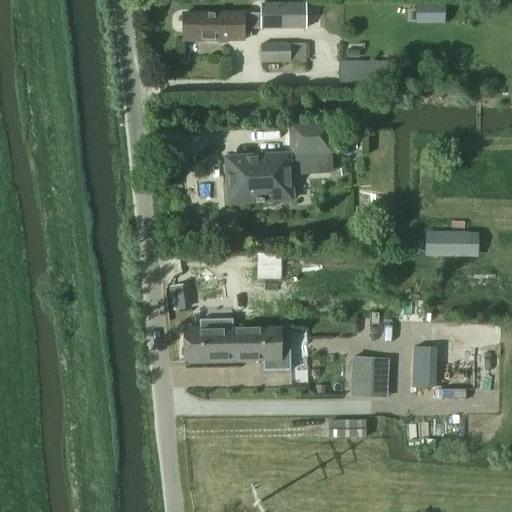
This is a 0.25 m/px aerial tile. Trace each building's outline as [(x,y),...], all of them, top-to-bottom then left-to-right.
[(261,15),(182,15),(182,41),(244,41),(244,30),(305,29),(305,5),(261,5),(261,15)] [(305,63),(306,45),(260,44),(260,63),(305,63)] [(332,175),(331,155),(332,155),(331,121),(287,123),(289,155),(289,156),(290,178),(332,175)] [(290,178),(289,156),(289,155),(225,159),(228,205),(292,201),(290,178)] [(186,363),(225,362),(224,330),(212,330),(212,326),(199,326),(199,331),(185,331),(185,348),(183,348),(183,359),(186,359),(186,363)] [(279,329),(225,330),(226,362),(264,361),(265,370),(286,369),(286,343),(279,343),(279,329)] [(372,401),(374,361),(353,360),(351,400),(372,401)] [(365,422),(328,422),(328,439),(365,439),(365,422)]
